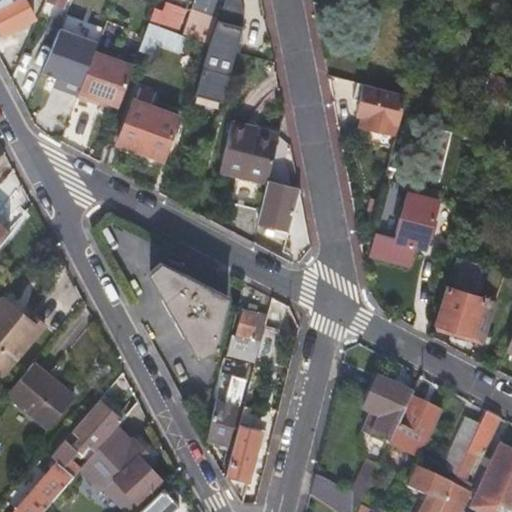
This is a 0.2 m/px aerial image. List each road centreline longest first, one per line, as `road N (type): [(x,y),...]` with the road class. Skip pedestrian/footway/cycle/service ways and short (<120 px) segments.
road 1 (residential): [(212,511),(70,244),(41,170)]
road 2 (residential): [(329,307),(41,170)]
road 3 (residential): [(329,307),(336,262),(286,0)]
road 4 (residential): [(278,511),(329,307)]
road 5 (residential): [(511,398),(329,307)]
